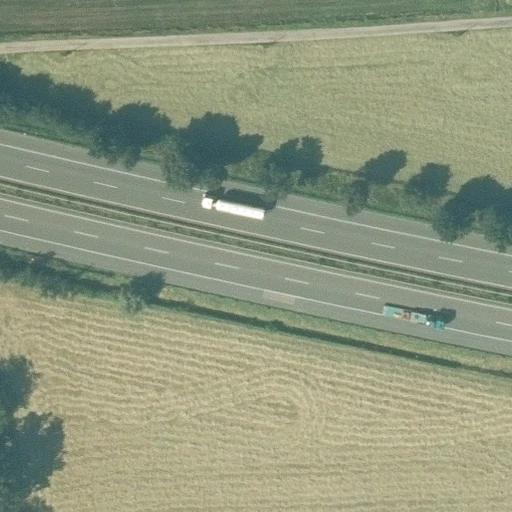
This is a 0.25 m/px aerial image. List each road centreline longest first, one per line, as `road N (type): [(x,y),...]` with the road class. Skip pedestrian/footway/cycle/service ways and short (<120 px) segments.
road 1 (motorway): [(0,203),(511,317)]
road 2 (motorway): [(511,251),(0,143)]
road 3 (residential): [(511,14),(0,39)]
